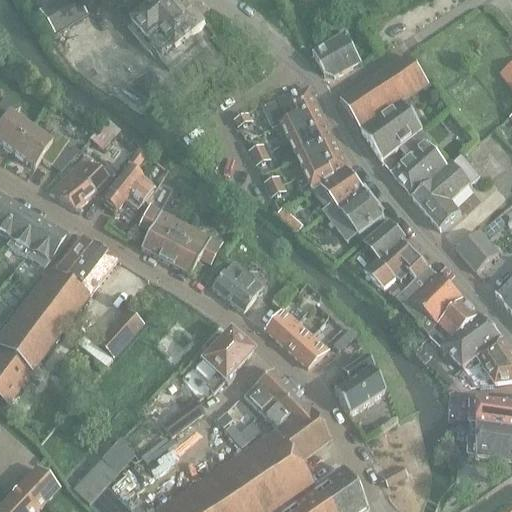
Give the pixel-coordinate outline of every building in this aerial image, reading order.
[(76,0),(59,0),(39,12),(53,36),(86,17),(76,0)] [(175,53),(204,27),(180,0),(157,0),(131,24),(162,60),(173,51),(175,53)] [(311,58),(323,80),(334,82),(361,67),(380,56),(364,28),(345,39),(311,58)] [(341,106),(349,117),(382,166),(414,142),(423,135),(405,106),(427,91),(407,61),(341,106)] [(511,68),(500,78),(508,88),(511,84),(511,68)] [(271,134),(281,130),(319,112),(310,91),(261,113),(271,134)] [(0,109),(0,150),(12,159),(30,135),(13,123),(18,115),(4,105),(0,109)] [(319,112),(281,130),(288,146),(326,128),(319,112)] [(235,124),(238,132),(252,125),(248,117),(235,124)] [(326,128),(288,146),(295,161),(334,144),(326,128)] [(102,153),(114,139),(101,129),(90,142),(102,153)] [(30,135),(12,159),(33,174),(40,165),(50,172),(66,149),(52,138),(46,147),(30,135)] [(76,158),(88,144),(81,138),(71,149),(72,150),(70,152),(76,158)] [(436,159),(426,149),(422,152),(414,142),(382,166),(413,202),(447,172),(436,159)] [(334,144),(295,161),(302,177),(341,160),(334,144)] [(250,155),(253,161),(267,155),(264,148),(250,155)] [(137,173),(147,160),(137,152),(127,166),(137,173)] [(257,170),(258,169),(271,163),(267,155),(253,161),(257,170)] [(87,163),(54,195),(80,212),(117,181),(95,166),(99,162),(93,157),(87,163)] [(311,196),(312,196),(348,176),(341,160),(302,177),(311,196)] [(447,172),(413,202),(412,203),(440,235),(460,218),(451,208),(480,183),(461,161),(447,172)] [(130,173),(102,206),(116,217),(126,206),(138,215),(155,195),(143,185),(144,184),(130,173)] [(323,215),(325,218),(335,210),(334,208),(344,200),(350,207),(365,196),(348,176),(312,196),(325,212),(323,215)] [(279,180),(266,186),(265,187),(268,192),(282,186),(279,180)] [(273,202),(273,201),(286,195),(282,186),(268,192),(273,202)] [(348,247),(359,239),(383,218),(365,196),(350,207),(344,200),(334,208),(335,210),(325,218),(348,247)] [(0,219),(0,238),(10,245),(27,218),(8,206),(0,219)] [(140,253),(165,266),(183,232),(184,230),(149,211),(138,231),(149,237),(140,253)] [(283,211),(277,218),(298,236),(304,229),(283,211)] [(27,218),(10,245),(28,255),(26,259),(27,260),(45,228),(27,218)] [(500,220),(484,233),(490,241),(506,227),(500,220)] [(45,228),(27,260),(46,271),(48,267),(64,240),(45,228)] [(367,249),(380,263),(402,243),(389,228),(367,249)] [(183,232),(165,266),(190,279),(199,263),(209,269),(220,249),(184,230),(183,232)] [(477,278),(498,259),(479,237),(458,256),(477,278)] [(0,340),(0,403),(9,410),(32,380),(116,267),(82,242),(55,278),(49,274),(0,340)] [(365,276),(367,278),(385,294),(397,281),(401,285),(410,277),(417,284),(428,273),(428,272),(429,271),(402,243),(380,263),(365,276)] [(231,269),(212,294),(243,318),(262,292),(231,269)] [(397,305),(428,340),(436,334),(464,304),(438,278),(437,280),(428,273),(417,284),(397,305)] [(511,284),(496,300),(511,315),(511,284)] [(287,287),(271,303),(281,312),(296,296),(287,287)] [(0,304),(0,329),(12,314),(0,304)] [(464,304),(436,334),(439,337),(442,334),(452,343),(480,320),(464,304)] [(263,334),(279,348),(296,328),(281,314),(263,334)] [(113,364),(142,330),(126,316),(97,350),(113,364)] [(478,362),(503,344),(501,340),(480,320),(452,343),(442,351),(464,372),(478,362)] [(296,328),(279,348),(293,360),(311,340),(296,328)] [(350,331),(332,347),(338,354),(357,338),(350,331)] [(231,379),(252,358),(229,337),(194,375),(207,387),(203,392),(212,400),(224,387),(226,389),(233,382),(231,379)] [(311,340),(293,360),(307,373),(328,355),(311,340)] [(478,362),(496,389),(511,385),(511,356),(503,344),(478,362)] [(348,420),(349,419),(384,397),(369,374),(374,372),(366,359),(342,374),(350,385),(334,395),(333,396),(348,420)] [(243,400),(260,419),(270,411),(267,407),(287,390),(272,377),(243,400)] [(270,411),(260,419),(276,435),(279,438),(310,416),(307,409),(287,390),(267,407),(270,411)] [(471,403),(470,427),(511,432),(511,405),(478,403),(471,403)] [(195,404),(162,429),(171,441),(205,416),(195,404)] [(285,511),(315,491),(315,490),(299,468),(331,446),(310,416),(279,438),(276,435),(165,511),(285,511)] [(511,432),(470,427),(468,458),(511,464),(511,432)] [(231,429),(225,434),(233,444),(239,438),(231,429)] [(239,438),(233,444),(241,453),(247,447),(239,438)] [(90,508),(117,479),(130,467),(115,452),(75,493),(90,508)] [(401,470),(382,481),(387,490),(406,479),(401,470)] [(315,491),(285,511),(367,511),(343,472),(339,472),(315,490),(315,491)] [(40,511),(56,495),(35,475),(16,495),(16,494),(0,511),(40,511)]
